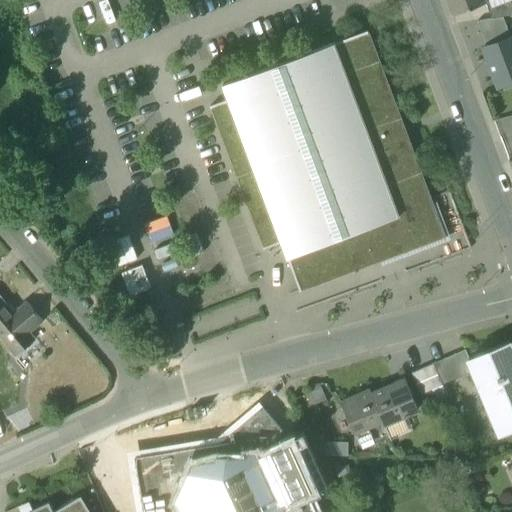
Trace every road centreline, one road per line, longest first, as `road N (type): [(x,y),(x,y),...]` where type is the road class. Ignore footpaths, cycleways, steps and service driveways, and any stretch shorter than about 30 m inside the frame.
road 1 (residential): [(151,392),(511,297)]
road 2 (residential): [(511,230),(428,0)]
road 3 (residential): [(0,210),(151,392)]
road 4 (residential): [(0,462),(151,392)]
